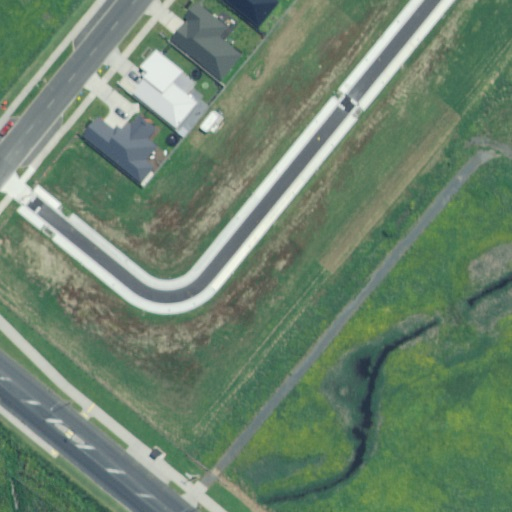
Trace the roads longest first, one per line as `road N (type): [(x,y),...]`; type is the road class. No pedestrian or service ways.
road 1 (residential): [(433,0),(210,273),(184,294),(136,287),(0,176)]
road 2 (tertiary): [(0,377),(167,511)]
road 3 (residential): [(0,165),(135,0)]
